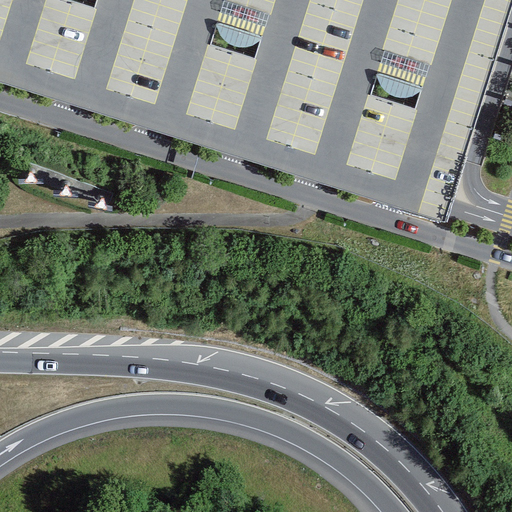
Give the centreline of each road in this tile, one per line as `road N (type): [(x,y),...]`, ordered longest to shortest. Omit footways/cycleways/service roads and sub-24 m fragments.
road 1 (motorway): [(429,511),(375,453),(275,395),(158,369),(0,362)]
road 2 (motorway): [(0,454),(106,409),(210,408),(289,430),(336,457),(394,511)]
